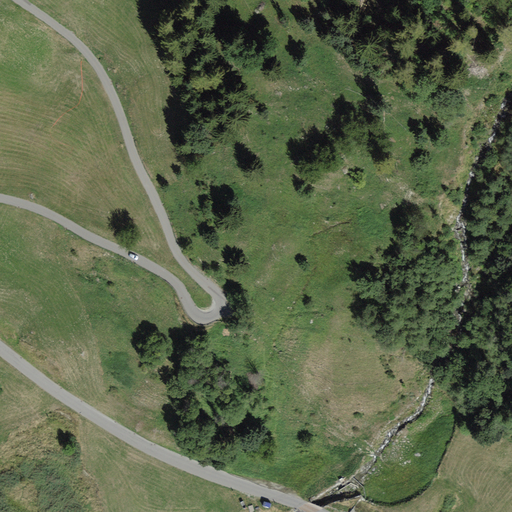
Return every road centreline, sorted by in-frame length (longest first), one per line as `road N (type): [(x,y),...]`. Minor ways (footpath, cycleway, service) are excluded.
road 1 (unclassified): [(0,197),(153,265),(200,316),(221,307),(177,252),(104,76),(81,46),(18,0)]
road 2 (unclassified): [(0,347),(149,447),(316,511)]
